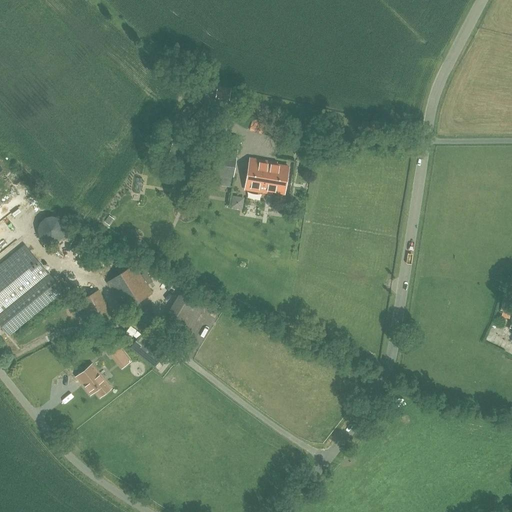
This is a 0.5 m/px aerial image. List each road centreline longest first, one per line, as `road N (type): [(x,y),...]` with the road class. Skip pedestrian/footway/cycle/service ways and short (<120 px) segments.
road 1 (tertiary): [(285,511),(373,404),(392,353),(440,81),(482,0)]
road 2 (unclassified): [(144,511),(77,464),(0,371)]
road 3 (track): [(337,447),(303,446),(188,361)]
road 4 (track): [(95,0),(210,93)]
